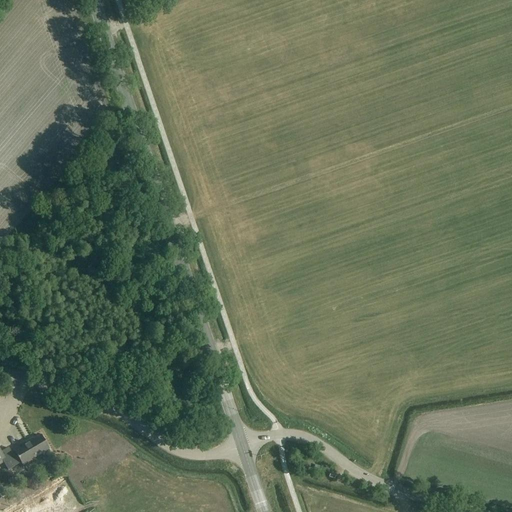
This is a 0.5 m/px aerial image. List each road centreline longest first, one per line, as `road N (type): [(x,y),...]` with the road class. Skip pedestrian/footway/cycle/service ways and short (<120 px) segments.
road 1 (primary): [(242,445),(93,0)]
road 2 (tertiary): [(242,445),(219,455),(180,452),(116,411),(0,373)]
road 3 (tertiary): [(472,511),(374,483),(302,436),(242,445)]
